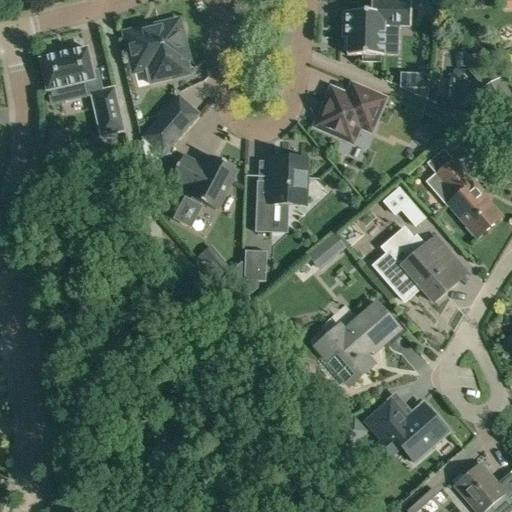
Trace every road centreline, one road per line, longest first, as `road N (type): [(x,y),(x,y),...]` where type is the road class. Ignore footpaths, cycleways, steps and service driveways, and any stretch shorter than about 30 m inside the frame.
road 1 (residential): [(23,511),(29,408),(5,276),(26,124),(6,32)]
road 2 (residential): [(301,56),(291,109),(256,135),(222,97),(218,0)]
road 3 (residential): [(470,327),(450,368),(458,404),(480,414),(496,406),(499,388),(479,346)]
